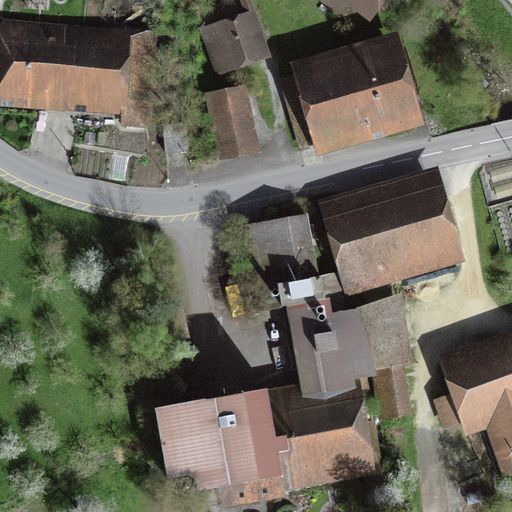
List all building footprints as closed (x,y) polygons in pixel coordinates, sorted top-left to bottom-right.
[(239,0),(244,14),(199,29),(216,76),(272,57),(252,0),(239,0)] [(387,0),(323,0),(322,2),(340,15),(347,7),(370,24),(387,0)] [(2,18),(0,19),(0,106),(123,114),(122,126),(153,128),(160,29),(2,18)] [(398,32),(289,63),(315,153),(423,122),(398,32)] [(245,87),(203,96),(218,162),(260,153),(245,87)] [(185,122),(162,123),(164,152),(186,150),(185,122)] [(435,182),(328,210),(349,289),(456,261),(435,182)] [(307,208),(235,221),(251,312),(285,304),(300,379),(270,385),(268,374),(206,385),(205,384),(194,387),(155,398),(170,481),(209,474),(219,472),(226,506),(286,496),(283,487),(377,473),(364,385),(370,385),(367,373),(376,369),(356,294),(345,295),(332,271),(322,272),(322,267),(318,268),(307,208)] [(511,345),(442,372),(462,427),(479,420),(499,474),(511,468),(511,345)] [(411,415),(403,363),(377,368),(385,419),(411,415)]
